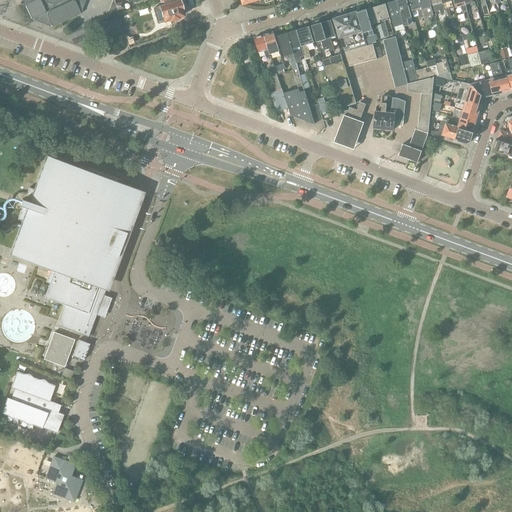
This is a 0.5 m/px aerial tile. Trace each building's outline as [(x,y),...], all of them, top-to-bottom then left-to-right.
[(23,0),(23,1),(31,19),(33,18),(34,20),(49,26),(51,25),(52,27),(80,13),(80,11),(81,11),(85,0),(23,0)] [(113,0),(111,0),(107,13),(117,10),(117,9),(115,3),(113,0)] [(182,8),(180,2),(179,2),(178,0),(163,0),(162,1),(163,5),(153,8),(155,15),(149,17),(150,19),(132,24),(135,33),(153,28),(151,23),(162,19),(163,21),(164,21),(169,20),(170,20),(178,18),(178,17),(183,15),(181,10),(182,10),(181,9),(182,8)] [(395,0),(387,3),(394,26),(403,23),(396,0),(395,0)] [(406,0),(396,0),(403,23),(404,26),(409,25),(407,18),(412,17),(406,0)] [(423,16),(418,0),(408,0),(412,12),(417,10),(419,18),(423,16)] [(428,0),(418,0),(423,16),(426,25),(430,24),(429,20),(431,19),(433,14),(428,0)] [(445,12),(441,0),(430,0),(435,12),(439,10),(440,14),(445,12)] [(451,0),(441,0),(445,12),(446,16),(450,15),(448,8),(453,6),(451,0)] [(467,11),(465,4),(464,0),(453,0),(456,7),(460,5),(462,12),(467,11)] [(480,0),(485,14),(489,12),(485,0),(480,0)] [(117,10),(123,8),(121,1),(115,3),(117,9),(117,10)] [(385,3),(375,6),(385,37),(390,36),(389,32),(388,28),(387,28),(385,20),(389,19),(385,3)] [(366,9),(371,25),(377,23),(379,30),(379,32),(374,34),(375,40),(385,37),(375,6),(366,9)] [(374,34),(371,25),(366,9),(356,12),(362,32),(367,31),(369,36),(364,37),(366,45),(372,44),(372,43),(376,42),(375,40),(374,34)] [(356,12),(334,19),(340,39),(343,47),(344,52),(350,50),(356,48),(361,47),(366,45),(364,37),(362,32),(356,12)] [(116,20),(108,22),(112,33),(119,30),(116,20)] [(324,51),(329,49),(321,23),(320,23),(320,21),(318,20),(314,22),(314,23),(314,25),(311,26),(316,42),(320,40),(324,51)] [(335,36),(330,20),(321,23),(329,49),(329,51),(334,50),(330,37),(335,36)] [(296,30),(304,55),(305,59),(309,58),(306,44),(313,42),(308,26),(296,30)] [(298,56),(304,55),(296,30),(287,33),(295,62),(300,60),(298,56)] [(273,32),(263,35),(269,54),(270,54),(279,51),(277,46),(273,32)] [(290,59),(293,69),(297,68),(295,62),(287,33),(277,36),(284,56),(289,55),(290,59)] [(254,38),(258,53),(264,51),(266,58),(270,57),(270,54),(269,54),(263,35),(254,38)] [(382,40),(384,46),(396,43),(395,37),(382,40)] [(487,40),(490,52),(498,50),(495,38),(487,40)] [(463,40),(467,55),(470,67),(481,64),(479,58),(477,46),(469,48),(466,39),(463,40)] [(384,46),(385,52),(398,49),(396,43),(384,46)] [(361,47),(356,48),(360,63),(365,61),(362,51),(361,47)] [(509,56),(507,47),(499,49),(501,58),(509,56)] [(354,64),(360,63),(356,48),(350,50),(354,64)] [(373,48),(368,50),(371,60),(376,58),(373,48)] [(398,49),(385,52),(387,58),(399,55),(398,49)] [(350,50),(344,52),(349,66),(354,64),(350,50)] [(371,60),(368,50),(362,51),(365,61),(371,60)] [(331,57),(333,64),(342,61),(340,54),(331,57)] [(387,58),(388,63),(401,60),(399,55),(387,58)] [(460,69),(470,67),(467,55),(459,56),(461,65),(459,65),(460,69)] [(479,58),(481,64),(492,62),(490,55),(479,58)] [(329,58),(322,61),(323,66),(333,64),(331,57),(329,58)] [(436,65),(436,63),(435,59),(425,61),(427,67),(436,65)] [(388,63),(390,69),(402,66),(401,60),(388,63)] [(346,71),(344,67),(342,61),(333,64),(323,66),(327,77),(346,71)] [(436,63),(436,65),(439,75),(450,72),(447,61),(436,63)] [(494,63),(501,92),(506,91),(506,92),(511,91),(507,75),(502,76),(498,62),(494,63)] [(489,79),(493,95),(497,94),(497,93),(501,92),(494,63),(490,64),(493,78),(489,79)] [(283,64),(274,67),(275,71),(276,72),(277,75),(284,73),(283,69),(285,69),(283,64)] [(427,67),(424,68),(427,78),(432,77),(439,75),(436,65),(427,67)] [(390,69),(391,75),(404,72),(402,66),(390,69)] [(300,75),(297,68),(293,69),(298,88),(303,87),(299,75),(300,75)] [(318,79),(315,68),(309,70),(312,81),(318,79)] [(424,68),(415,70),(417,81),(427,78),(424,68)] [(404,73),(405,78),(407,84),(417,81),(415,70),(404,73)] [(346,71),(327,77),(329,84),(348,78),(346,71)] [(277,75),(276,72),(270,74),(282,108),(287,106),(283,93),(277,75)] [(405,78),(404,73),(404,72),(391,75),(393,81),(405,78)] [(433,77),(445,79),(452,80),(450,72),(439,75),(432,77),(433,77)] [(427,78),(417,81),(407,84),(407,85),(407,92),(420,94),(431,95),(432,85),(433,77),(432,77),(427,78)] [(433,77),(432,85),(443,87),(445,79),(433,77)] [(348,78),(329,84),(331,91),(350,86),(348,78)] [(395,88),(407,85),(407,84),(405,78),(393,81),(395,88)] [(493,95),(489,79),(470,84),(482,96),(488,95),(489,96),(493,95)] [(482,96),(470,84),(461,81),(459,86),(464,88),(461,97),(461,99),(481,106),(482,102),(481,101),(482,96)] [(350,86),(331,91),(333,99),(352,93),(350,86)] [(287,106),(291,115),(315,124),(313,120),(309,105),(304,90),(303,87),(298,88),(283,93),(287,106)] [(335,104),(344,106),(346,106),(356,103),(352,93),(333,99),(335,104)] [(442,95),(434,93),(434,102),(440,104),(442,95)] [(375,111),(374,128),(376,128),(376,129),(379,130),(379,128),(384,129),(386,112),(387,96),(383,96),(381,111),(375,111)] [(323,97),(318,99),(322,113),(331,110),(328,101),(325,102),(323,97)] [(386,112),(384,129),(386,129),(385,130),(388,131),(389,129),(393,130),(394,125),(394,120),(395,115),(395,110),(396,106),(397,98),(392,98),(391,112),(386,112)] [(396,106),(405,107),(405,101),(397,98),(396,106)] [(454,107),(477,114),(478,109),(479,110),(481,106),(461,99),(459,104),(456,103),(454,107)] [(348,110),(343,108),(344,106),(335,104),(334,111),(341,113),(359,121),(365,104),(360,102),(357,110),(349,107),(348,110)] [(309,105),(313,120),(322,118),(318,104),(313,105),(311,104),(309,105)] [(460,118),(475,123),(477,118),(476,118),(477,114),(454,107),(443,104),(442,108),(461,114),(460,118)] [(364,121),(344,114),(334,141),(354,148),(364,121)] [(443,122),(472,131),(473,127),(474,127),(475,123),(460,118),(458,122),(444,118),(443,122)] [(440,136),(442,134),(448,136),(448,138),(454,139),(454,138),(457,139),(456,140),(466,143),(470,141),(473,132),(472,131),(443,122),(442,123),(441,122),(438,132),(430,131),(430,135),(440,136)] [(417,130),(427,133),(428,125),(417,124),(417,130)] [(417,162),(418,161),(427,133),(417,130),(415,129),(409,146),(402,144),(398,155),(417,162)] [(498,135),(497,139),(511,143),(511,134),(500,130),(500,131),(498,131),(497,135),(498,135)] [(511,143),(497,139),(496,139),(495,140),(493,148),(495,152),(503,154),(503,155),(505,155),(505,154),(508,155),(508,156),(511,157),(511,143)] [(24,222),(14,250),(13,252),(51,267),(45,282),(51,284),(46,296),(64,303),(56,325),(88,337),(97,311),(98,311),(99,311),(100,310),(101,310),(101,309),(102,308),(102,307),(102,306),(102,305),(101,305),(101,304),(100,304),(100,303),(119,253),(122,246),(126,240),(127,238),(132,232),(130,234),(126,233),(140,194),(117,185),(120,179),(88,167),(86,173),(47,159),(36,190),(29,187),(24,200),(22,199),(19,205),(22,206),(17,219),(24,222)] [(54,363),(62,366),(63,367),(64,367),(74,340),(53,332),(43,359),(54,363)] [(89,344),(85,342),(78,339),(72,356),(83,360),(89,344)] [(64,367),(62,374),(71,377),(73,370),(64,367)] [(42,427),(56,433),(63,414),(58,412),(60,406),(61,406),(62,405),(49,401),(55,385),(48,383),(44,379),(38,379),(33,377),(29,373),(23,374),(16,371),(11,387),(14,388),(10,399),(7,397),(1,413),(8,416),(12,420),(17,419),(23,421),(27,425),(32,425),(41,428),(42,427)] [(72,465),(74,461),(69,460),(68,463),(53,457),(45,478),(57,482),(52,493),(73,501),(81,480),(69,476),(74,465),(72,465)]
